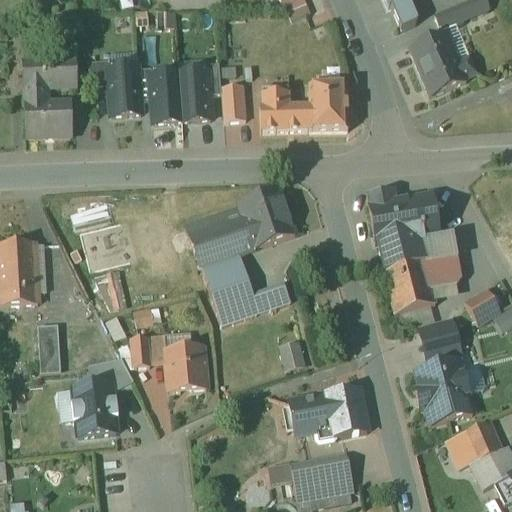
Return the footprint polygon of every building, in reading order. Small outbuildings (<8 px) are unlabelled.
[(302,0),(280,0),(287,16),(306,8),(302,0)] [(406,0),(384,0),(388,12),(391,11),(401,35),(416,29),(417,25),(406,0)] [(482,0),(433,21),(439,34),(488,14),(482,0)] [(306,8),(287,16),(291,26),(310,18),(306,8)] [(74,19),(54,19),(42,19),(42,33),(74,33),(74,19)] [(445,38),(409,54),(429,102),(466,86),(464,83),(476,78),(468,60),(457,66),(445,38)] [(75,66),(23,67),(24,95),(47,94),(76,93),(75,66)] [(108,66),(86,68),(93,99),(109,97),(107,74),(108,74),(108,66)] [(208,101),(221,100),(220,93),(218,69),(204,70),(205,78),(206,78),(208,101)] [(108,74),(107,74),(109,97),(111,122),(139,120),(138,106),(136,75),(136,72),(108,74)] [(150,74),(136,75),(138,106),(151,105),(149,81),(150,81),(150,74)] [(205,78),(177,80),(181,127),(210,125),(208,101),(206,78),(205,78)] [(150,81),(149,81),(151,105),(152,129),(181,127),(177,80),(150,81)] [(346,91),(308,91),(308,110),(309,136),(347,135),(347,128),(347,115),(346,91)] [(241,92),(220,93),(221,100),(223,127),(243,126),(241,92)] [(47,94),(24,95),(26,143),(72,142),(71,107),(48,108),(47,94)] [(308,110),(259,111),(260,137),(309,136),(308,110)] [(279,195),(238,209),(246,233),(254,254),(254,255),(295,241),(279,195)] [(396,202),(388,196),(366,200),(368,211),(368,212),(376,255),(378,255),(440,244),(440,242),(432,201),(433,201),(433,199),(396,206),(396,202)] [(228,229),(190,242),(201,273),(236,261),(254,254),(246,233),(236,236),(235,231),(229,233),(228,229)] [(511,231),(498,240),(511,262),(511,231)] [(440,244),(378,255),(383,277),(425,271),(431,294),(456,290),(461,284),(453,240),(440,242),(440,244)] [(34,249),(0,250),(0,311),(38,309),(34,249)] [(236,261),(201,273),(209,294),(245,285),(236,261)] [(118,262),(94,264),(98,300),(121,298),(118,262)] [(425,271),(383,277),(395,320),(435,310),(431,294),(425,271)] [(250,299),(245,285),(209,294),(210,315),(219,331),(290,307),(285,287),(250,299)] [(486,295),(464,308),(478,331),(500,317),(486,295)] [(452,326),(419,335),(428,368),(460,359),(452,326)] [(59,331),(38,332),(41,380),(62,379),(59,331)] [(165,343),(147,344),(149,372),(166,371),(165,355),(166,355),(165,343)] [(147,344),(131,346),(132,362),(134,374),(149,372),(147,344)] [(299,347),(280,351),(285,374),(304,370),(299,347)] [(166,355),(165,355),(166,371),(169,398),(206,395),(202,352),(166,355)] [(132,362),(120,363),(126,374),(134,374),(132,362)] [(120,363),(88,367),(90,392),(116,390),(117,398),(135,388),(126,374),(120,363)] [(458,367),(416,378),(420,393),(415,394),(421,417),(426,415),(430,431),(472,420),(467,398),(464,399),(459,382),(462,381),(458,367)] [(117,398),(116,390),(90,392),(73,393),(77,447),(121,444),(117,398)] [(328,399),(325,399),(332,434),(334,444),(367,437),(359,396),(328,402),(328,399)] [(312,405),(289,409),(295,441),(332,434),(325,399),(312,402),(312,405)] [(488,428),(462,439),(475,467),(475,468),(501,457),(501,456),(488,428)] [(501,457),(475,468),(475,467),(470,470),(483,496),(493,490),(504,511),(511,506),(511,488),(508,481),(511,479),(511,462),(507,453),(501,456),(501,457)] [(347,460),(289,470),(296,508),(353,497),(347,460)] [(270,472),(272,490),(288,488),(285,470),(270,472)]
